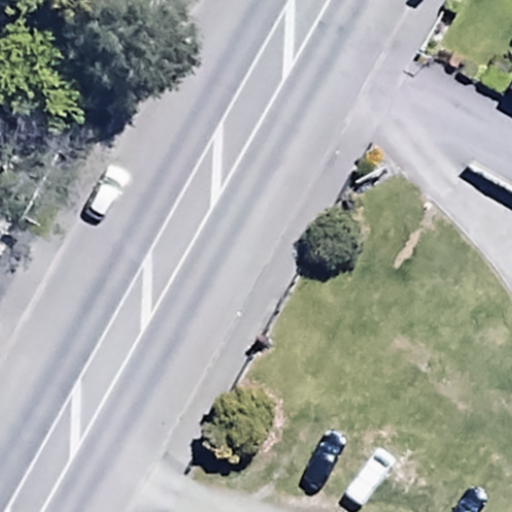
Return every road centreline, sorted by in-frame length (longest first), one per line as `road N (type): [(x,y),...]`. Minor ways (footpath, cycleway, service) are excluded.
road 1 (secondary): [(292,35),(25,511)]
road 2 (residential): [(511,156),(292,35)]
